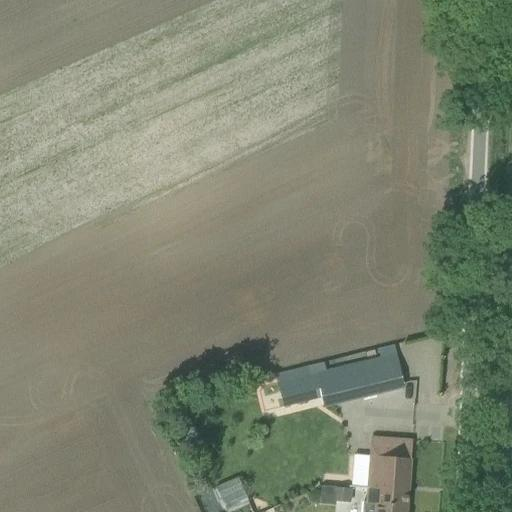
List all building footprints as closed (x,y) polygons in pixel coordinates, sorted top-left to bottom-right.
[(279,384),(285,409),(325,400),(326,405),(404,386),(396,355),(279,384)] [(372,438),(368,488),(409,492),(413,441),(372,438)] [(238,478),(215,488),(225,511),(249,502),(238,478)] [(207,491),(203,482),(190,488),(194,497),(207,491)] [(337,488),(336,502),(351,503),(352,490),(337,488)] [(362,511),(407,511),(409,492),(368,488),(367,504),(363,504),(362,511)]
